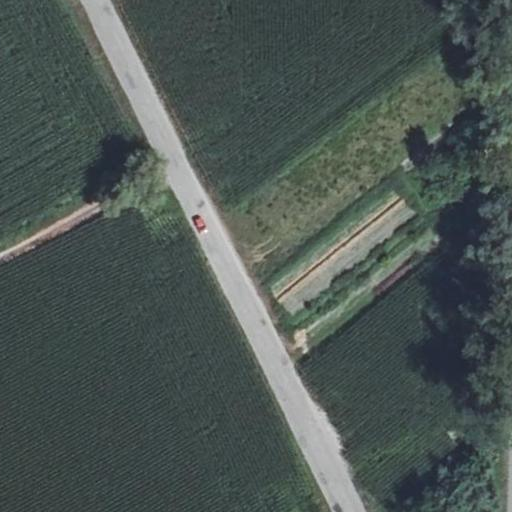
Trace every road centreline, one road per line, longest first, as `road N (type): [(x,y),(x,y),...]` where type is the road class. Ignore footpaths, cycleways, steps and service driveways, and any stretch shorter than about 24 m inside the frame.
road 1 (unclassified): [(358,511),(170,166),(95,0)]
road 2 (track): [(170,166),(0,260)]
